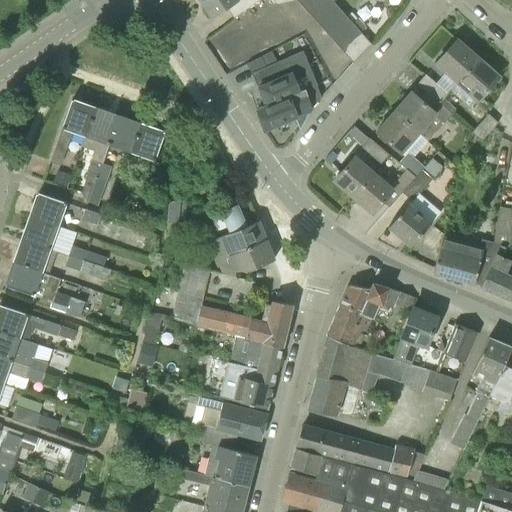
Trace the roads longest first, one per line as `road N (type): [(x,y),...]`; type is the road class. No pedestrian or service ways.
road 1 (residential): [(261,511),(322,278),(344,243)]
road 2 (residential): [(280,184),(425,0)]
road 3 (tertiary): [(153,0),(280,184)]
road 4 (tertiary): [(344,243),(511,327)]
road 5 (residential): [(0,73),(102,0)]
